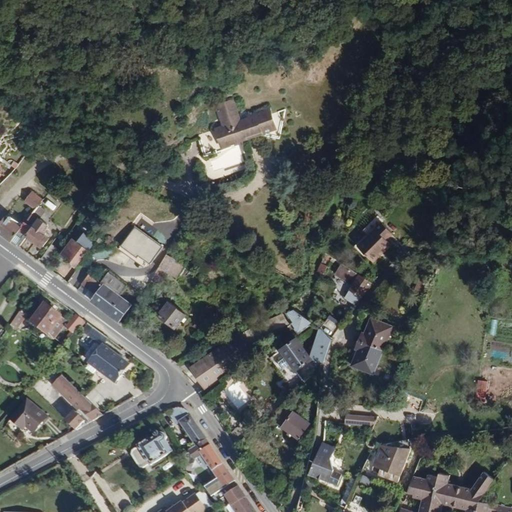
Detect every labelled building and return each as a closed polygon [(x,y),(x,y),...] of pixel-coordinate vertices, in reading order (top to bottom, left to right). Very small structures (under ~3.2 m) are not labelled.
[(279,129),(274,113),(272,106),(248,114),(249,117),(242,119),(235,97),(216,104),(222,125),(216,127),(222,148),(249,139),(248,137),(255,134),(256,137),(264,134),(279,129)] [(281,138),(287,108),(274,113),(279,129),(264,134),(281,138)] [(205,162),(210,177),(222,173),(218,158),(205,162)] [(44,199),(33,190),(25,200),(36,209),(44,199)] [(29,235),(33,228),(26,222),(24,226),(8,214),(0,224),(0,231),(20,247),(29,235)] [(50,237),(46,235),(50,229),(48,228),(50,224),(40,217),(33,228),(29,235),(43,247),(50,237)] [(387,249),(382,245),(394,233),(382,221),(358,246),(374,262),(387,249)] [(135,227),(122,246),(136,258),(137,255),(149,264),(162,247),(135,227)] [(458,249),(462,241),(455,232),(448,245),(458,249)] [(76,265),(90,249),(74,238),(63,253),(69,257),(68,259),(76,265)] [(48,263),(59,248),(53,242),(42,258),(48,263)] [(178,277),(186,264),(168,253),(153,280),(163,285),(170,272),(178,277)] [(373,282),(342,262),(336,272),(353,283),(345,296),(357,304),(373,282)] [(325,274),(329,266),(320,263),(317,271),(325,274)] [(105,283),(102,280),(85,267),(76,278),(83,284),(89,288),(97,294),(105,283)] [(121,295),(129,285),(110,271),(102,280),(105,283),(121,295)] [(424,294),(430,281),(420,276),(414,289),(424,294)] [(499,298),(501,284),(491,282),(489,297),(499,298)] [(121,295),(105,283),(97,294),(89,288),(85,295),(120,321),(133,304),(121,295)] [(85,295),(89,288),(83,284),(78,289),(85,295)] [(188,314),(170,301),(160,314),(177,328),(188,314)] [(48,334),(61,316),(45,305),(32,322),(48,334)] [(313,322),(294,308),(287,312),(295,323),(293,324),(299,332),(313,322)] [(17,330),(27,316),(21,312),(11,325),(17,330)] [(220,378),(256,355),(251,348),(293,324),(295,323),(287,312),(244,332),(227,341),(191,367),(208,393),(222,384),(220,378)] [(72,334),(84,320),(76,314),(64,328),(72,334)] [(373,373),(393,326),(371,317),(365,331),(362,331),(355,347),(359,348),(352,364),(373,373)] [(339,329),(327,320),(320,328),(333,337),(339,329)] [(104,344),(108,338),(88,324),(82,332),(102,347),(104,344)] [(324,364),(333,337),(320,328),(310,356),(312,359),(324,364)] [(322,383),(324,364),(312,359),(310,356),(297,338),(282,350),(270,358),(296,393),(306,382),(312,376),(322,383)] [(116,385),(130,364),(104,344),(102,347),(89,364),(116,385)] [(105,415),(62,375),(52,386),(78,410),(79,411),(81,409),(93,421),(105,415)] [(321,392),(322,383),(312,376),(306,382),(321,392)] [(48,417),(28,399),(10,419),(22,430),(26,427),(34,434),(48,417)] [(311,424),(287,406),(276,421),(300,439),(311,424)] [(207,439),(190,413),(186,410),(182,408),(179,408),(174,409),(167,411),(175,424),(179,421),(183,427),(182,428),(186,435),(188,433),(196,446),(207,439)] [(93,421),(81,409),(79,411),(78,410),(72,416),(84,427),(93,421)] [(84,427),(72,416),(67,420),(78,430),(84,427)] [(250,440),(242,427),(230,436),(239,451),(250,440)] [(169,454),(161,443),(165,440),(166,436),(164,433),(159,434),(158,432),(156,432),(154,433),(154,434),(155,437),(151,440),(149,439),(130,451),(130,455),(137,468),(144,469),(150,465),(151,465),(169,454)] [(228,471),(207,439),(196,446),(189,450),(195,460),(198,458),(205,468),(209,465),(218,479),(228,471)] [(398,480),(409,447),(410,439),(379,444),(372,465),(380,468),(378,473),(398,480)] [(173,451),(165,440),(161,443),(169,454),(173,451)] [(334,470),(329,458),(333,449),(322,444),(309,473),(341,486),(346,475),(334,470)] [(378,473),(380,468),(372,465),(370,470),(378,473)] [(511,511),(511,506),(480,500),(495,478),(485,471),(473,488),(449,482),(450,474),(440,471),(439,475),(429,473),(427,478),(415,474),(408,490),(414,492),(413,495),(423,497),(420,511),(402,506),(399,511),(441,511),(443,503),(468,508),(466,511),(511,511)] [(370,486),(372,478),(365,476),(362,484),(370,486)] [(255,511),(238,485),(224,495),(235,511),(255,511)] [(201,511),(205,510),(194,494),(182,504),(181,502),(166,511),(165,511),(163,509),(158,511),(201,511)]
